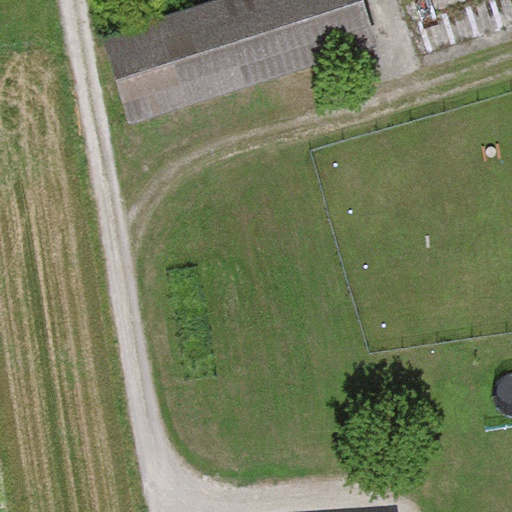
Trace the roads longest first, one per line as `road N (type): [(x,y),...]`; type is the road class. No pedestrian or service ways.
road 1 (track): [(149,511),(72,0)]
road 2 (track): [(104,220),(215,145),(511,60)]
road 3 (track): [(411,511),(375,487),(147,503)]
